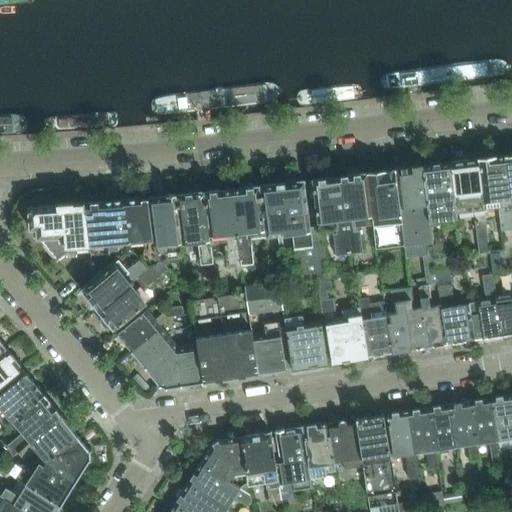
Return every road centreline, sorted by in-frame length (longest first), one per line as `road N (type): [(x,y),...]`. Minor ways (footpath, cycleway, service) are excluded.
road 1 (residential): [(0,162),(511,106)]
road 2 (residential): [(145,429),(185,413),(511,363)]
road 3 (residential): [(145,429),(121,412),(0,265)]
